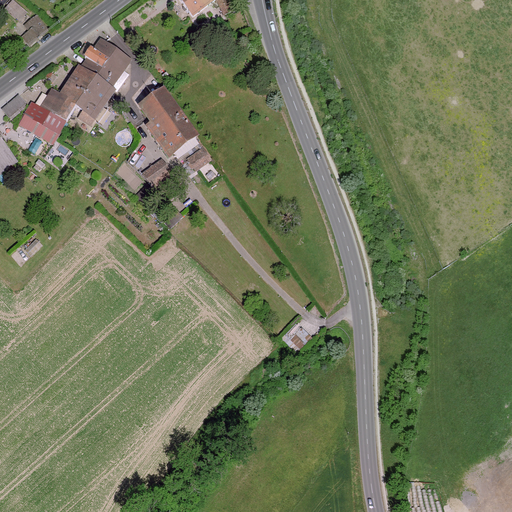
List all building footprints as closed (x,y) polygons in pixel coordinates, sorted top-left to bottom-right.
[(175,0),(193,23),(221,2),(222,0),(175,0)] [(238,15),(229,0),(222,0),(221,2),(230,19),(238,15)] [(22,26),(30,21),(11,1),(2,9),(22,26)] [(38,41),(47,35),(34,17),(30,21),(22,26),(25,31),(18,37),(26,48),(38,41)] [(77,57),(83,61),(98,71),(117,81),(130,64),(94,43),(89,51),(83,48),(80,52),(77,57)] [(73,76),(59,96),(76,106),(98,71),(83,61),(73,76)] [(106,99),(117,81),(98,71),(76,106),(94,118),(106,99)] [(16,98),(0,111),(0,117),(49,149),(76,106),(59,96),(48,89),(37,109),(16,98)] [(209,161),(160,89),(132,105),(169,158),(175,167),(186,161),(193,171),(209,161)] [(0,176),(17,166),(0,143),(0,176)] [(173,179),(161,159),(140,174),(152,192),(173,179)] [(298,352),(314,338),(302,325),(286,338),(298,352)]
